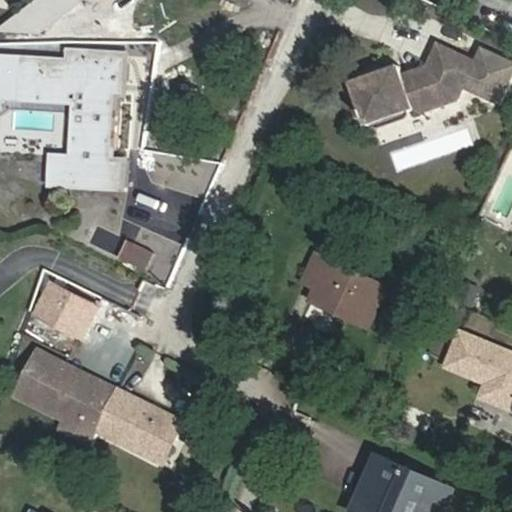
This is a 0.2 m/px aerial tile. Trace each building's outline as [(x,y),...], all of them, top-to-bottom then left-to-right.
[(34,0),(0,26),(0,31),(42,37),(91,0),(34,0)] [(353,83),(368,126),(415,109),(423,113),(444,106),(454,85),(464,90),(464,89),(500,106),(511,81),(511,63),(482,49),(476,62),(439,45),(428,67),(424,74),(405,81),(403,75),(400,67),(353,83)] [(89,51),(70,50),(69,60),(88,61),(89,51)] [(54,155),(53,180),(79,181),(78,178),(103,179),(103,182),(122,183),(124,157),(112,157),(116,90),(106,89),(107,75),(114,75),(114,78),(125,78),(126,53),(89,51),(88,61),(69,60),(26,58),(24,82),(19,82),(19,90),(19,96),(25,96),(25,85),(78,88),(78,97),(77,97),(73,155),(54,155)] [(403,75),(405,81),(424,74),(428,67),(403,75)] [(124,90),(125,78),(114,78),(114,75),(107,75),(106,89),(116,90),(124,90)] [(25,96),(25,98),(76,100),(77,97),(78,97),(78,88),(25,85),(25,96)] [(454,85),(444,106),(459,100),(464,90),(454,85)] [(19,90),(0,88),(0,109),(4,110),(4,96),(25,98),(25,96),(19,96),(19,90)] [(375,323),(390,286),(323,260),(313,284),(325,288),(321,297),(347,308),(345,312),(375,323)] [(39,318),(86,342),(103,306),(56,284),(39,318)] [(306,318),(328,327),(333,316),(311,307),(306,318)] [(511,415),(511,358),(462,335),(447,369),(485,387),(479,401),(511,415)] [(68,420),(100,436),(122,391),(42,351),(19,396),(68,420)] [(122,391),(100,436),(163,467),(177,437),(188,442),(195,428),(122,391)] [(68,420),(63,429),(95,445),(100,436),(68,420)] [(188,442),(177,437),(163,467),(173,472),(188,442)] [(446,511),(455,490),(380,460),(360,511),(446,511)]
